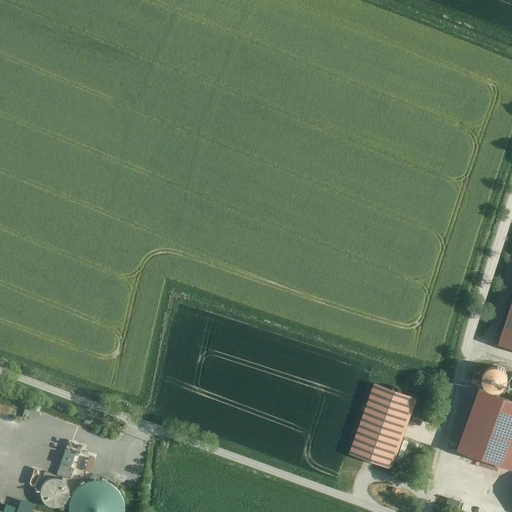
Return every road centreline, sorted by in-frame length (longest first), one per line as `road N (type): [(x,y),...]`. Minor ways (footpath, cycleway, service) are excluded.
road 1 (unclassified): [(376,511),(0,374)]
road 2 (tertiary): [(511,211),(421,511)]
